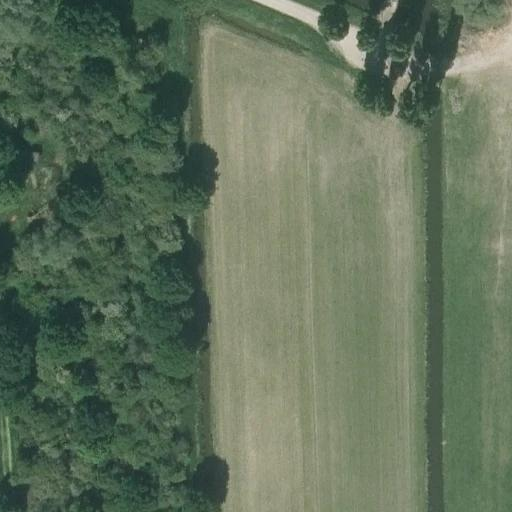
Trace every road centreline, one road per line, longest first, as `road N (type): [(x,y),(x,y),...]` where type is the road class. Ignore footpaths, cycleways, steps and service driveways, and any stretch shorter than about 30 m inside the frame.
road 1 (track): [(383,22),(381,49),(425,71),(493,57),(511,40)]
road 2 (track): [(381,49),(269,0)]
